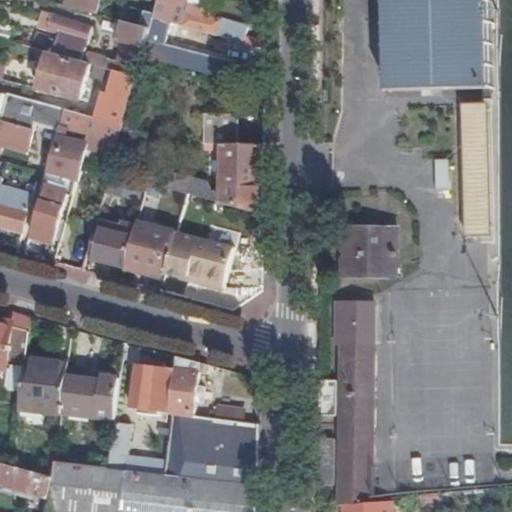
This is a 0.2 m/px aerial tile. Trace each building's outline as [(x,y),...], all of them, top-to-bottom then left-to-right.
[(68,0),(67,7),(96,14),(98,15),(102,0),(68,0)] [(159,0),(154,20),(173,24),(244,43),(248,27),(209,17),(211,11),(204,10),(206,0),(159,0)] [(494,0),(388,0),(391,93),(496,92),(494,0)] [(127,22),(151,29),(153,24),(147,22),(150,8),(131,3),(127,22)] [(98,15),(96,14),(94,21),(118,28),(120,21),(98,15)] [(57,51),(56,56),(82,63),(93,28),(54,16),(50,31),(62,34),(59,44),(54,43),(52,49),(57,51)] [(143,58),(197,72),(201,55),(167,45),(173,24),(154,20),(153,24),(151,29),(143,58)] [(138,77),(143,58),(151,29),(127,22),(125,22),(119,42),(126,43),(118,72),(138,77)] [(50,53),(44,51),(43,56),(49,58),(47,68),(42,66),(41,69),(46,70),(45,75),(40,74),(39,76),(44,78),(41,89),(83,101),(88,82),(93,83),(95,75),(109,80),(112,70),(109,69),(93,65),(92,66),(82,63),(56,56),(50,54),(50,53)] [(93,65),(109,69),(112,59),(95,55),(93,65)] [(0,77),(10,80),(12,69),(0,65),(0,77)] [(125,126),(138,77),(118,72),(112,95),(105,94),(99,119),(125,126)] [(0,123),(8,94),(0,91),(0,123)] [(64,109),(9,95),(0,129),(0,140),(30,149),(36,126),(57,132),(64,109)] [(496,108),(466,108),(468,239),(499,239),(496,108)] [(105,150),(117,154),(125,126),(99,119),(67,110),(50,173),(78,181),(81,181),(89,144),(105,149),(105,150)] [(117,154),(116,158),(138,164),(148,132),(125,126),(117,154)] [(189,194),(262,213),(263,146),(223,145),(223,162),(216,163),(217,170),(222,171),(222,193),(213,191),(208,182),(169,171),(165,188),(189,194)] [(450,190),(449,161),(437,162),(438,190),(450,190)] [(75,195),(78,181),(50,173),(46,186),(49,187),(35,239),(55,244),(69,193),(75,195)] [(112,173),(106,193),(145,203),(150,184),(112,173)] [(0,226),(24,233),(35,197),(0,187),(0,226)] [(93,257),(127,266),(135,238),(123,234),(124,229),(103,223),(93,257)] [(170,248),(174,249),(178,234),(139,223),(135,238),(127,266),(163,276),(170,248)] [(398,231),(345,230),(344,278),(397,278),(398,231)] [(174,249),(168,274),(193,280),(194,275),(228,285),(238,249),(179,232),(178,234),(174,249)] [(194,275),(193,280),(227,290),(228,285),(194,275)] [(343,349),(343,506),(346,506),(374,503),(375,350),(370,351),(370,311),(338,310),(337,349),(343,349)] [(32,319),(16,314),(13,328),(0,326),(0,365),(26,369),(27,359),(32,319)] [(205,365),(180,358),(179,373),(174,413),(174,415),(197,417),(199,404),(205,404),(206,393),(201,393),(205,365)] [(27,359),(26,369),(21,408),(64,413),(68,378),(70,365),(27,359)] [(174,413),(179,373),(137,368),(133,408),(174,413)] [(68,378),(64,413),(64,416),(117,423),(122,380),(105,378),(104,382),(68,378)] [(338,381),(322,380),(321,414),(338,415),(338,381)] [(220,406),(218,420),(225,421),(226,407),(220,406)] [(225,421),(243,424),(244,410),(226,407),(225,421)] [(218,420),(197,417),(174,415),(167,476),(261,487),(261,467),(261,426),(243,424),(225,421),(218,420)] [(133,426),(116,424),(110,469),(127,471),(133,426)] [(336,440),(321,440),(321,485),(336,486),(336,440)] [(136,472),(155,474),(156,463),(142,461),(141,465),(137,464),(136,472)] [(0,484),(50,497),(55,478),(14,467),(0,463),(0,484)] [(51,511),(260,511),(261,487),(167,476),(155,474),(136,472),(127,471),(110,469),(58,463),(51,511)] [(374,503),(346,506),(346,511),(396,511),(396,501),(374,503)]
